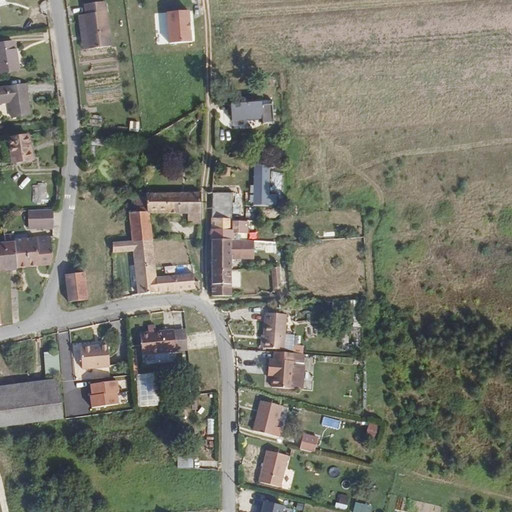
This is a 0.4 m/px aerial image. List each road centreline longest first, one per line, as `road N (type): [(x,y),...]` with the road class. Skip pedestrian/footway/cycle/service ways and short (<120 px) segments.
road 1 (residential): [(37,324),(185,300),(204,311),(220,349),(226,511)]
road 2 (residential): [(37,324),(68,232),(76,140),(56,0)]
road 3 (track): [(203,0),(204,311)]
